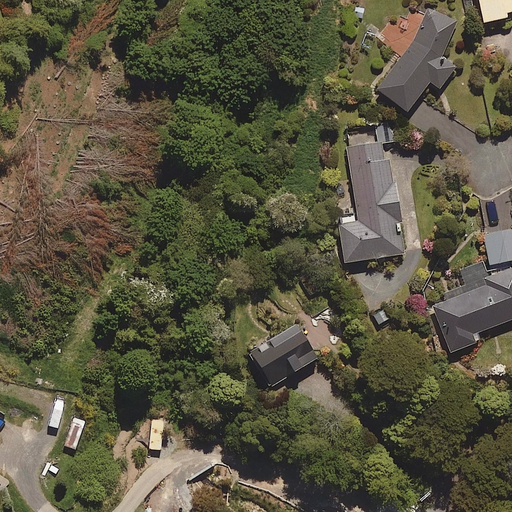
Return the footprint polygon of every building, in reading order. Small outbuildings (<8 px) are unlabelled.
[(511,0),(476,0),(482,30),(506,25),(505,20),(511,19),(511,0)] [(463,26),(431,7),(374,99),(408,120),(429,87),(441,94),(455,71),(440,63),(463,26)] [(360,217),(346,219),(348,231),(343,232),(348,268),(406,259),(400,223),(404,223),(399,190),(395,190),(391,165),(387,165),(384,146),(350,152),(360,217)] [(511,231),(487,234),(491,269),(511,266),(511,231)] [(511,325),(511,269),(487,279),(491,289),(435,310),(454,358),(482,347),(479,338),(511,325)] [(371,316),(380,329),(397,318),(388,305),(371,316)] [(322,366),(301,330),(253,358),(267,382),(292,367),(299,380),(322,366)]
